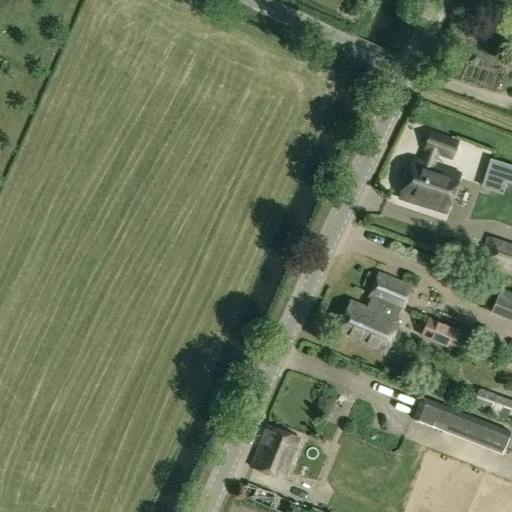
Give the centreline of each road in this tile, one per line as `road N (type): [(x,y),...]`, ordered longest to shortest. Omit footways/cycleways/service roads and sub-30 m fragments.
road 1 (tertiary): [(206,511),(402,68)]
road 2 (unclassified): [(402,68),(253,0)]
